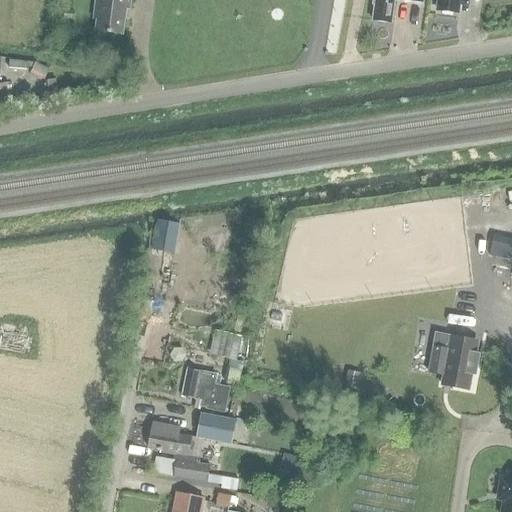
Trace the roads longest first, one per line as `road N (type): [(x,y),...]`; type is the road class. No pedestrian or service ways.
road 1 (unclassified): [(0,126),(511,46)]
road 2 (unclassified): [(96,511),(123,371)]
